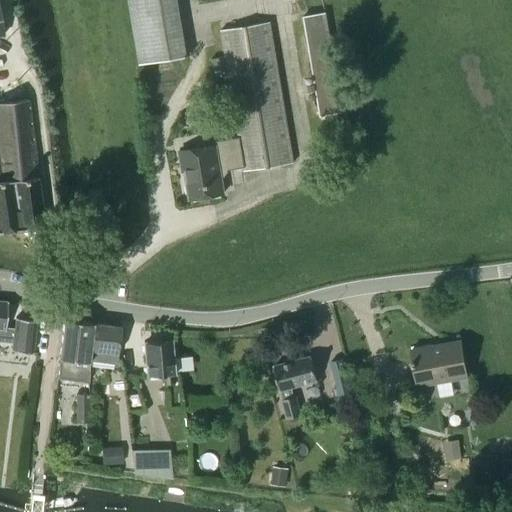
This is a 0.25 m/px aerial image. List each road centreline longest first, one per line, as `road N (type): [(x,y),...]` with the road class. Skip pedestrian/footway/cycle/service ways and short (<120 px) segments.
road 1 (tertiary): [(54,300),(220,319),(358,288),(511,270)]
road 2 (unclassified): [(38,462),(54,300)]
